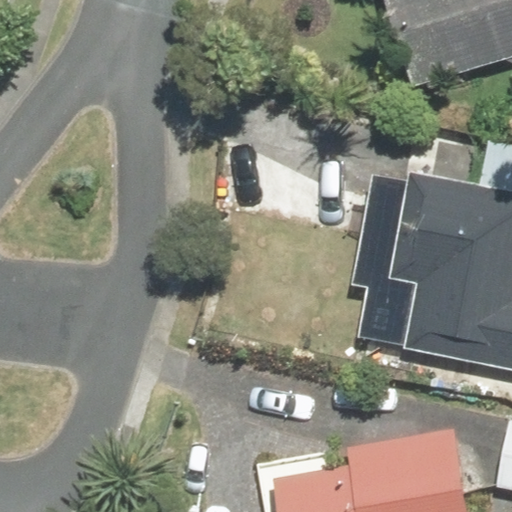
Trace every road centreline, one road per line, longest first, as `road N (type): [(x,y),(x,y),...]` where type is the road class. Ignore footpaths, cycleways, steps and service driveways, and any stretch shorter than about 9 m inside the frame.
road 1 (residential): [(127,334),(134,154),(121,42)]
road 2 (residential): [(0,494),(38,493),(65,477),(98,430),(127,334)]
road 3 (residential): [(121,42),(0,170)]
road 4 (residential): [(127,334),(0,308)]
